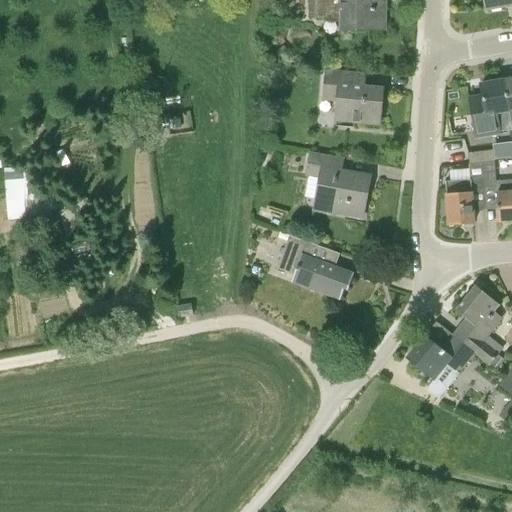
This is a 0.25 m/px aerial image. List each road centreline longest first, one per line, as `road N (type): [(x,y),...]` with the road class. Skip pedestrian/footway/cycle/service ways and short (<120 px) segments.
road 1 (track): [(161,334),(135,269),(122,175),(127,101),(106,0)]
road 2 (residential): [(301,452),(403,326),(430,272)]
road 3 (residential): [(430,272),(420,210),(433,55)]
road 4 (track): [(161,334),(251,321),(350,392)]
road 5 (track): [(0,365),(161,334)]
